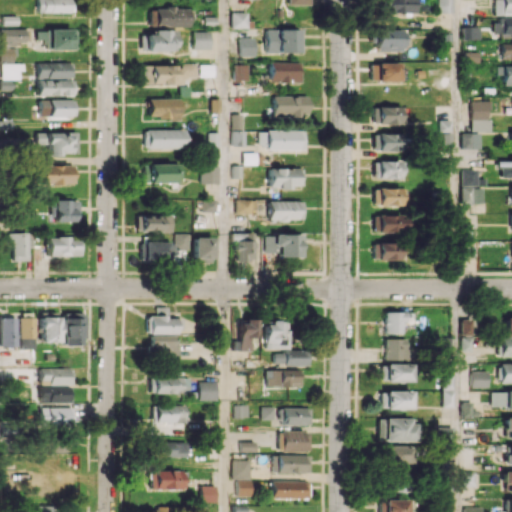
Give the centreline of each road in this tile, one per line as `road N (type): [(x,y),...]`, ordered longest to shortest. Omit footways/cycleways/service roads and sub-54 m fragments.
road 1 (tertiary): [(341,0),(339,511)]
road 2 (residential): [(108,0),(107,511)]
road 3 (residential): [(341,289),(0,288)]
road 4 (residential): [(511,289),(341,289)]
